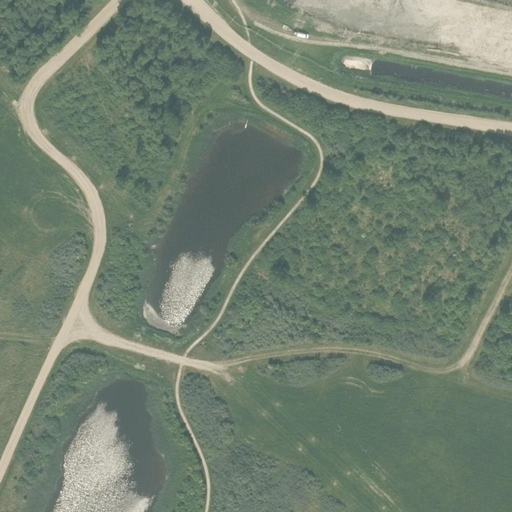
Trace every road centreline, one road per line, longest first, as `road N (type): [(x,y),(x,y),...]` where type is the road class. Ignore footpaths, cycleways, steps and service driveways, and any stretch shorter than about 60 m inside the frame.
road 1 (track): [(0,475),(98,235),(88,187),(27,127),(23,107),(30,88),(121,0)]
road 2 (track): [(511,130),(346,97),(250,50)]
